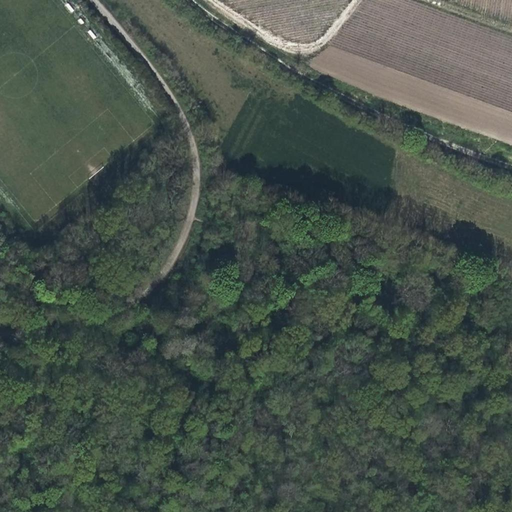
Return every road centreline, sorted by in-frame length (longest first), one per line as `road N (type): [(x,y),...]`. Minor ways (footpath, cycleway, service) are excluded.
road 1 (unclassified): [(95,0),(180,115),(194,186),(185,230),(176,258),(147,294),(108,315),(0,334)]
road 2 (track): [(511,165),(350,100),(254,46),(193,0)]
road 3 (track): [(353,0),(315,45),(292,49),(221,0)]
